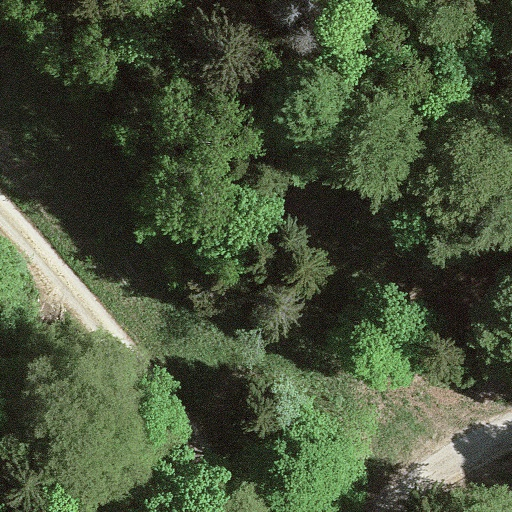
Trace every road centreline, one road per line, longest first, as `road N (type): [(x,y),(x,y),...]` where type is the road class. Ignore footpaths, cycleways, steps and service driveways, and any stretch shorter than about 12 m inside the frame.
road 1 (track): [(0,203),(120,338),(246,511)]
road 2 (track): [(392,511),(446,470),(511,435)]
